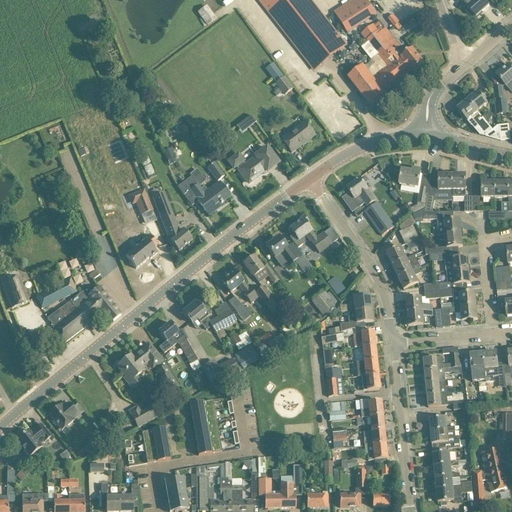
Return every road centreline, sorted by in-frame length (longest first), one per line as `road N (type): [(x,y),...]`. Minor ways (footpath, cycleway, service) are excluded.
road 1 (tertiary): [(0,428),(308,180)]
road 2 (residential): [(392,345),(371,264),(308,180)]
road 3 (residential): [(409,511),(392,345)]
road 4 (residential): [(160,511),(157,469),(246,453)]
road 5 (tertiary): [(308,180),(369,144),(427,135)]
